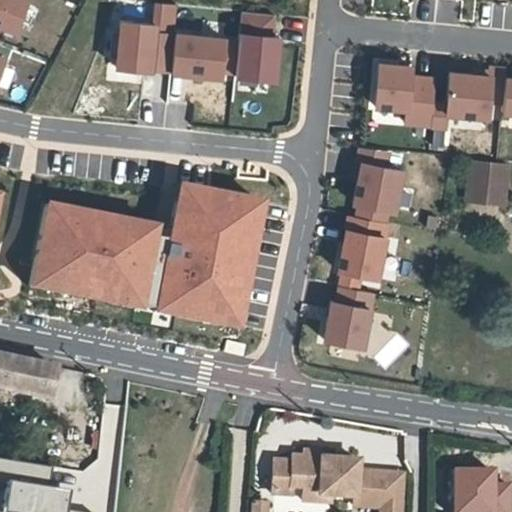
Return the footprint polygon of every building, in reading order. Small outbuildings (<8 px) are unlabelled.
[(0,0),(0,77),(5,64),(8,57),(0,53),(0,28),(2,24),(17,30),(29,0),(0,0)] [(122,23),(117,70),(168,75),(175,7),(154,5),(152,26),(122,23)] [(243,14),(237,80),(279,84),(283,41),(274,40),(276,17),(243,14)] [(228,41),(177,36),(173,76),(224,81),(228,41)] [(447,103),(434,102),(436,76),(411,74),(412,64),(380,61),(376,103),(407,106),(406,120),(432,122),(446,123),(447,110),(447,103)] [(5,64),(0,77),(0,82),(11,87),(18,69),(5,64)] [(511,75),(505,75),(506,66),(491,65),(491,69),(490,74),(474,72),(450,70),(447,103),(447,110),(487,113),(488,106),(511,108),(511,75)] [(356,207),(354,215),(387,222),(389,213),(397,215),(406,173),(363,164),(353,207),(356,207)] [(509,168),(470,164),(466,201),(505,205),(509,168)] [(184,183),(157,310),(242,328),(268,201),(184,183)] [(50,202),(33,286),(147,308),(164,225),(50,202)] [(390,238),(346,230),(338,273),(342,274),(340,285),(360,289),(362,280),(382,284),(390,238)] [(365,351),(374,295),(337,288),(334,304),(331,304),(324,343),(365,351)] [(226,341),(224,354),(242,357),(245,344),(226,341)] [(0,353),(0,383),(47,395),(54,365),(0,353)] [(326,451),(305,449),(293,448),(293,454),(275,453),(273,486),(291,487),(292,479),(319,481),(319,487),(355,490),(354,499),(383,501),(385,466),(358,464),(359,453),(326,451)] [(53,468),(0,459),(0,477),(9,479),(3,511),(77,511),(68,511),(71,490),(50,487),(53,468)] [(264,495),(249,494),(248,508),(263,509),(264,495)]
